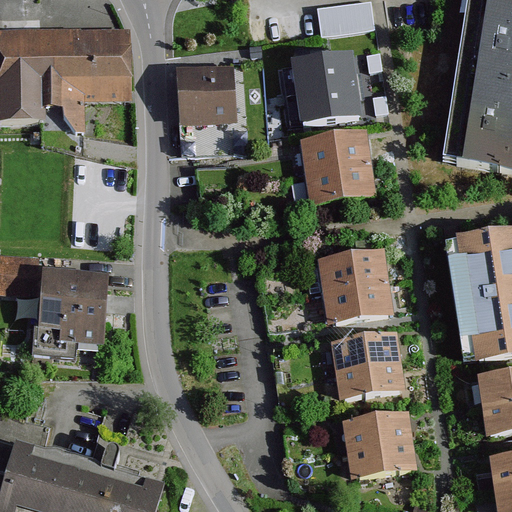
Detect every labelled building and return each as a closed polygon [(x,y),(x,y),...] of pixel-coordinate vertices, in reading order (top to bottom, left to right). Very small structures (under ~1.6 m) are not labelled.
[(511,172),(511,0),(469,0),(443,161),(511,172)] [(373,31),(370,2),(318,9),(322,37),(373,31)] [(208,21),(176,22),(176,55),(209,54),(208,21)] [(131,113),(130,39),(0,39),(0,130),(46,130),(46,114),(131,113)] [(351,53),(294,60),(303,131),(360,124),(351,53)] [(234,73),(177,78),(182,133),(239,128),(234,73)] [(366,139),(303,148),(312,213),(375,204),(366,139)] [(511,239),(459,248),(479,370),(511,364),(511,239)] [(39,259),(0,256),(0,298),(37,302),(39,259)] [(384,259),(322,269),(332,332),(395,322),(384,259)] [(105,342),(109,283),(47,279),(43,338),(105,342)] [(397,341),(335,351),(344,407),(406,396),(397,341)] [(511,380),(479,386),(490,446),(511,442),(511,380)] [(411,421),(346,432),(355,486),(420,476),(411,421)] [(163,511),(170,488),(23,448),(5,511),(163,511)] [(511,511),(511,464),(492,468),(498,511),(511,511)]
